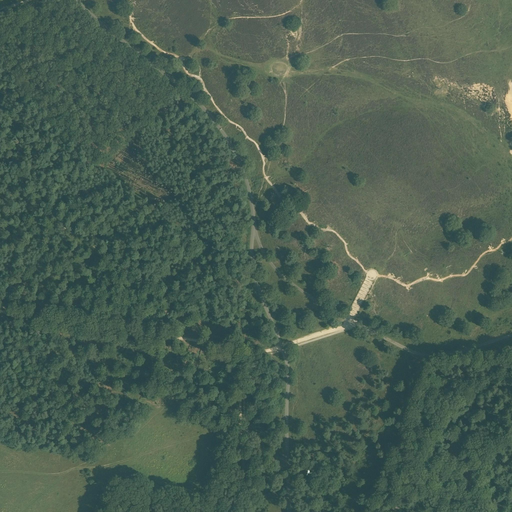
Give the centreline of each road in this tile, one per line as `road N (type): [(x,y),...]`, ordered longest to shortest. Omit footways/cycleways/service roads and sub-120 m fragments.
road 1 (track): [(282,346),(255,279),(252,207),(226,137),(76,0)]
road 2 (track): [(0,310),(259,350)]
road 3 (track): [(393,511),(448,397),(483,378),(511,376)]
road 4 (track): [(259,350),(240,365),(242,471),(225,511)]
road 5 (track): [(288,511),(283,350)]
road 6 (track): [(511,335),(430,355),(359,325)]
road 7 (track): [(359,325),(286,279),(260,246),(253,221)]
road 8 (track): [(511,434),(477,442),(400,494)]
road 9 (unknown): [(292,468),(296,342)]
